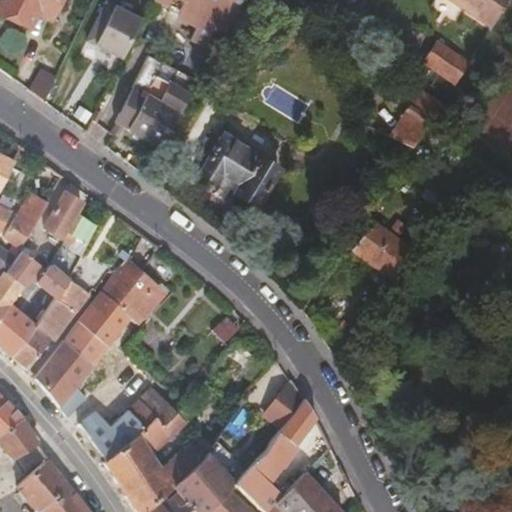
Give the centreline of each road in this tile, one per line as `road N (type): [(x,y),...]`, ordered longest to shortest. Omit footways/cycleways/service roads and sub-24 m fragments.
road 1 (secondary): [(0,106),(260,305),(301,354),(388,511)]
road 2 (residential): [(0,373),(34,407),(107,511)]
